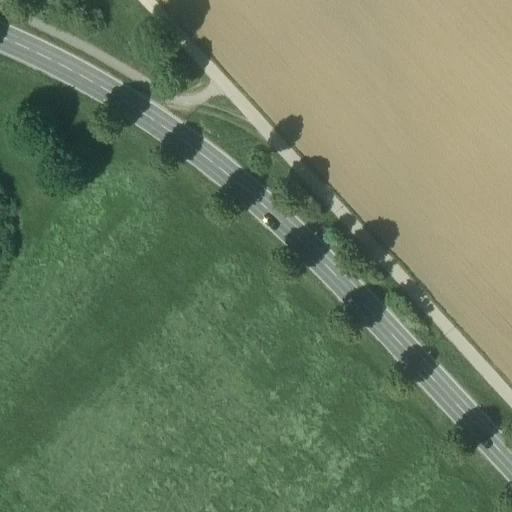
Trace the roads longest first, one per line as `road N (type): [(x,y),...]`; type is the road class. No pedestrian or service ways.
road 1 (secondary): [(511,464),(265,209),(134,109),(0,40)]
road 2 (track): [(145,0),(511,399)]
